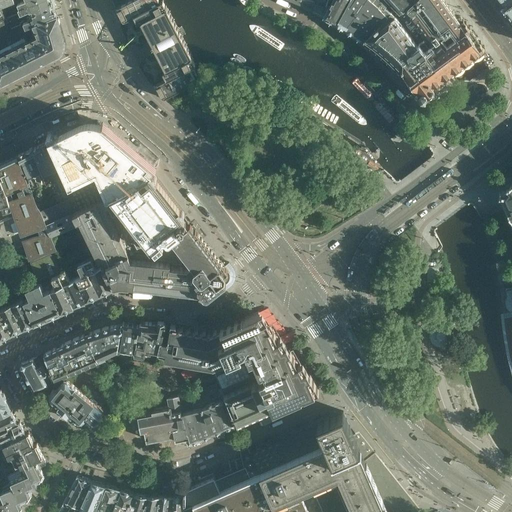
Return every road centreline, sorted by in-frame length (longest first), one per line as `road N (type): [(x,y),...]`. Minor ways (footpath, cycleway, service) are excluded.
road 1 (residential): [(352,391),(181,455),(129,458),(75,443)]
road 2 (residential): [(2,357),(108,307),(135,301),(203,309),(264,275)]
road 3 (residential): [(266,0),(361,51),(451,155)]
road 4 (primary): [(113,108),(192,186),(264,275)]
road 5 (primary): [(279,245),(152,107)]
road 6 (primary): [(511,511),(442,470),(379,401)]
road 7 (primary): [(352,391),(403,457),(475,511)]
road 8 (primary): [(379,401),(299,276)]
road 9 (residential): [(451,155),(340,239)]
